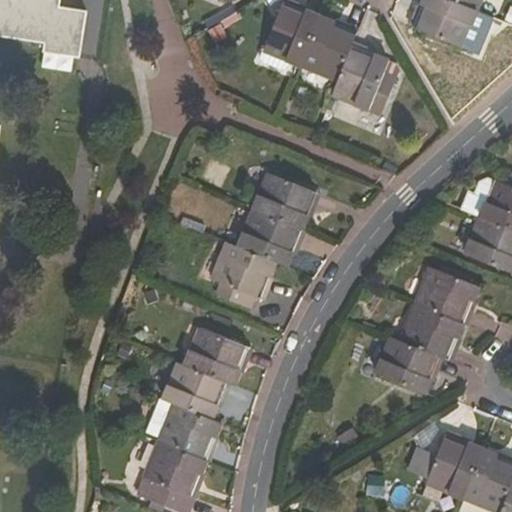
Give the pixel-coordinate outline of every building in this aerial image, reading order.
[(0,0),(0,135),(1,126),(0,125),(0,37),(44,43),(43,53),(80,59),(87,12),(60,8),(60,0),(0,0)] [(425,0),(414,29),(462,48),(477,11),(450,0),(425,0)] [(450,0),(477,11),(481,0),(450,0)] [(300,67),(320,18),(283,3),(263,53),(300,67)] [(352,47),(357,33),(320,18),(300,67),(337,83),(352,47)] [(385,73),(389,62),(352,47),(337,83),(332,95),(382,116),(397,78),(385,73)] [(302,230),(317,192),(268,173),(254,210),(302,230)] [(464,211),(481,218),(496,181),(489,179),(482,182),(476,194),(471,192),(464,211)] [(481,218),(511,230),(511,186),(509,186),(496,180),(496,181),(481,218)] [(302,230),(254,210),(239,248),(276,263),(287,267),(302,230)] [(465,255),(511,273),(511,230),(481,218),(465,255)] [(212,280),(220,283),(215,295),(252,309),(257,297),(261,299),(276,263),(239,248),(227,243),(212,280)] [(416,305),(464,325),(480,286),(431,267),(416,305)] [(440,357),(450,361),(464,325),(416,305),(401,342),(440,357)] [(249,348),(202,329),(187,366),(229,382),(235,385),(249,348)] [(381,377),(403,386),(424,395),(440,357),(401,342),(392,338),(376,375),(381,377)] [(187,366),(179,363),(163,401),(174,405),(213,421),(229,382),(187,366)] [(379,379),(388,384),(403,386),(381,377),(379,379)] [(159,442),(207,461),(222,424),(213,421),(174,405),(159,442)] [(447,436),(426,484),(463,499),(484,450),(447,436)] [(144,478),(193,498),(207,461),(159,442),(144,478)] [(511,461),(484,450),(463,499),(495,511),(501,511),(511,486),(511,461)] [(511,511),(511,486),(501,511),(511,511)]
